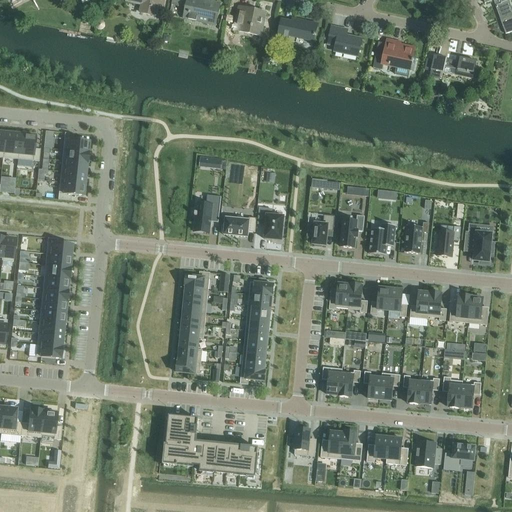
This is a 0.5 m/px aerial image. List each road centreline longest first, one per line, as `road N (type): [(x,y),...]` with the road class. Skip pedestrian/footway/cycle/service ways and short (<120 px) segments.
road 1 (residential): [(0,114),(107,126),(100,244)]
road 2 (residential): [(297,410),(511,432)]
road 3 (residential): [(85,388),(297,410)]
road 4 (residential): [(310,265),(100,244)]
road 5 (residential): [(511,285),(310,265)]
road 6 (residential): [(310,265),(297,410)]
road 7 (residential): [(100,244),(85,388)]
road 8 (residential): [(490,41),(358,14)]
